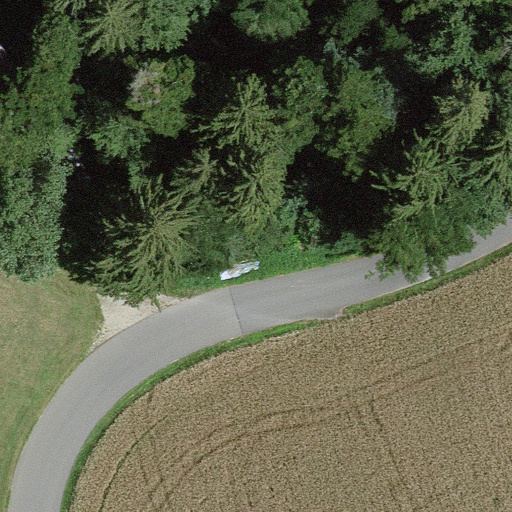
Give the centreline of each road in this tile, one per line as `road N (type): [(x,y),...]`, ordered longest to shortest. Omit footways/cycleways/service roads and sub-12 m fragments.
road 1 (unclassified): [(35,511),(74,410),(143,351),(287,294),(444,252),(511,219)]
road 2 (track): [(0,96),(44,146),(143,351)]
